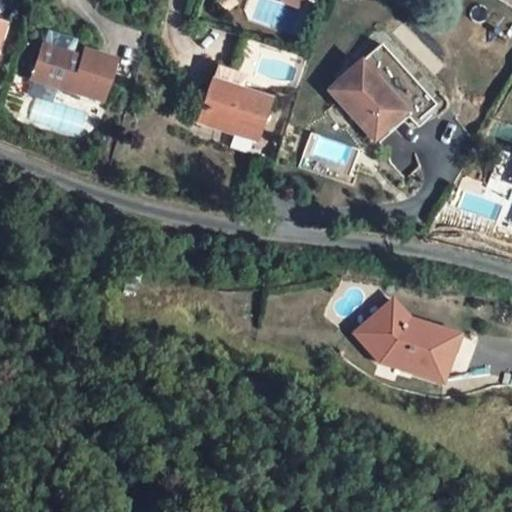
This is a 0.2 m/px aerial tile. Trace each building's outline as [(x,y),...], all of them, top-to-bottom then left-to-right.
[(42,46),(71,55),(76,40),(46,31),(42,46)] [(379,44),(328,91),(374,140),(403,113),(407,117),(414,124),(436,104),(379,44)] [(72,57),(72,55),(71,55),(42,46),(41,46),(31,79),(103,101),(115,61),(83,50),(80,60),(72,57)] [(199,122),(256,141),(269,100),(241,91),(246,76),(217,67),(199,122)] [(407,117),(403,113),(374,140),(378,144),(407,117)] [(345,181),(356,148),(311,133),(299,166),(345,181)] [(408,319),(391,300),(355,333),(381,361),(442,381),(457,335),(408,319)]
